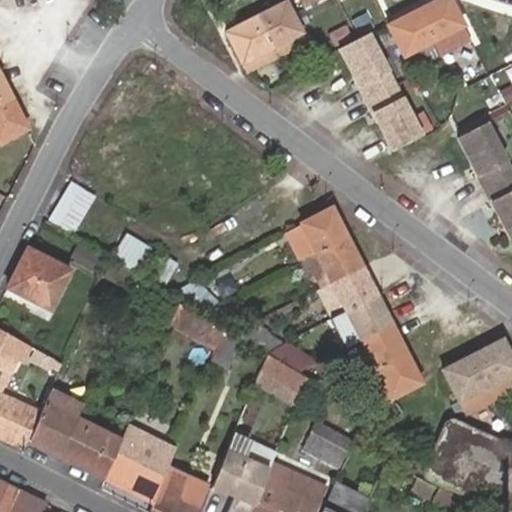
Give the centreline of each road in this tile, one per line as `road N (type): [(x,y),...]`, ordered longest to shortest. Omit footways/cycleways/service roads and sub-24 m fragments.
road 1 (residential): [(137,20),(511,303)]
road 2 (residential): [(0,259),(78,107),(137,20)]
